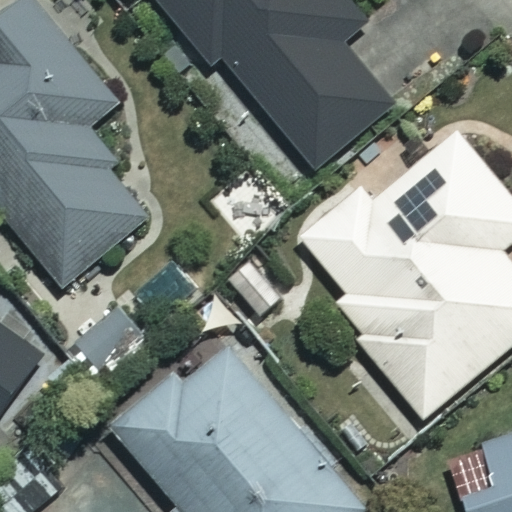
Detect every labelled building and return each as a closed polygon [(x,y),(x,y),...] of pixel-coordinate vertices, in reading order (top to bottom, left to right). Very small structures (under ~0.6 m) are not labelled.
[(147,217),(74,127),(112,97),(32,0),(21,0),(0,17),(0,209),(62,286),(147,217)] [(146,0),(209,68),(218,60),(316,169),(390,102),(340,46),(367,21),(347,0),(146,0)] [(511,238),(511,200),(458,134),(376,202),(363,187),(301,238),(345,292),(330,305),(421,417),(511,342),(511,267),(498,250),(511,238)] [(0,404),(38,350),(0,323),(0,404)] [(359,511),(363,510),(231,346),(185,382),(173,367),(106,421),(173,505),(164,511),(359,511)] [(511,511),(511,432),(480,443),(493,485),(462,495),(467,511),(511,511)]
